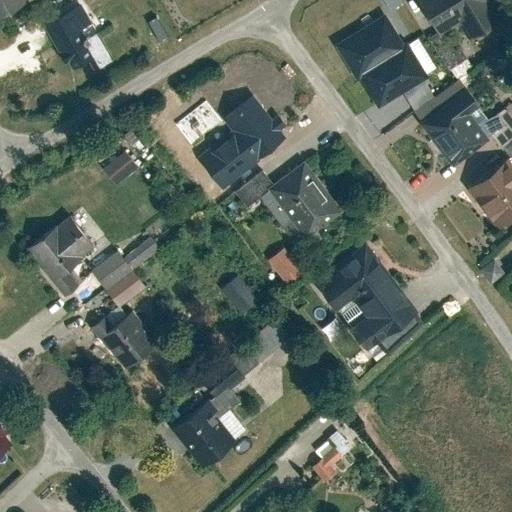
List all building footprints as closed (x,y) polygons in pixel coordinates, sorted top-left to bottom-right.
[(0,0),(0,15),(30,0),(0,0)] [(500,0),(426,0),(444,29),(461,19),(472,36),(509,14),(500,0)] [(400,45),(382,15),(336,42),(357,76),(362,73),(380,104),(427,75),(406,41),(400,45)] [(81,22),(56,37),(74,67),(92,56),(99,68),(117,58),(100,29),(89,36),(81,22)] [(447,28),(418,45),(437,77),(466,60),(447,28)] [(236,132),(224,141),(239,158),(224,170),(232,181),(286,138),(251,94),(223,117),(236,132)] [(458,94),(418,124),(451,168),(488,141),(469,117),(473,113),(458,94)] [(126,149),(101,164),(113,183),(137,167),(126,149)] [(303,153),(269,183),(314,234),(348,204),(303,153)] [(511,153),(467,188),(501,232),(511,223),(511,153)] [(75,211),(31,246),(69,294),(83,283),(70,267),(101,243),(75,211)] [(159,244),(175,229),(164,218),(148,233),(159,244)] [(365,236),(318,277),(378,345),(425,304),(365,236)] [(287,243),(270,258),(294,284),(310,270),(287,243)] [(121,246),(95,265),(119,298),(145,280),(121,246)] [(243,270),(225,284),(246,311),(264,297),(243,270)] [(126,295),(94,322),(130,365),(162,338),(126,295)] [(205,396),(174,423),(208,463),(240,435),(205,396)] [(0,451),(15,440),(0,420),(0,451)] [(320,456),(310,467),(325,481),(341,464),(353,475),(367,460),(334,429),(314,451),(320,456)] [(308,511),(302,503),(290,511),(308,511)]
